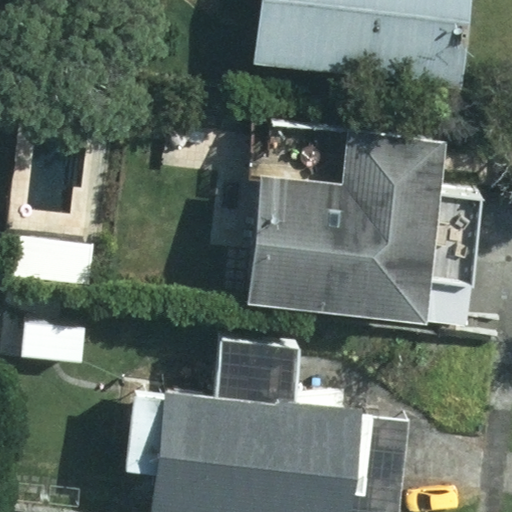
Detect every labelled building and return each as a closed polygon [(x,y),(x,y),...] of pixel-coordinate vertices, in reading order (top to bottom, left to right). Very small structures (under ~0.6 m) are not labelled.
[(252,0),(250,49),(460,63),(464,0),(252,0)] [(440,128),(254,112),(238,301),(461,320),(472,188),(435,185),(440,128)] [(2,232),(2,273),(87,274),(87,233),(2,232)] [(79,301),(0,299),(0,351),(78,354),(79,301)] [(163,383),(150,496),(291,511),(344,511),(358,397),(289,389),(295,337),(220,329),(213,388),(163,383)]
